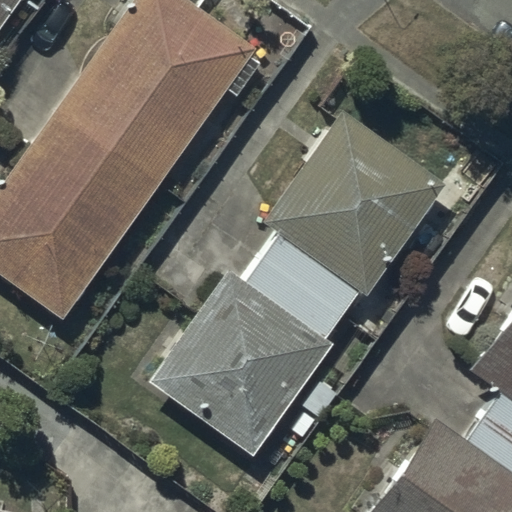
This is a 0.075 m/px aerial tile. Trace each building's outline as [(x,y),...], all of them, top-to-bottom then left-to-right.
[(247,36),(196,0),(114,0),(0,159),(0,262),(58,303),(220,76),(230,83),(255,48),(244,40),(247,36)] [(235,263),(223,254),(138,369),(242,444),(321,335),(313,329),(351,276),(359,282),(439,172),(336,98),(255,209),(268,218),(235,263)] [(441,227),(422,214),(405,239),(424,252),(441,227)] [(458,424),(428,403),(351,511),(352,511),(501,511),(511,497),(511,290),(467,354),(495,373),(458,424)] [(329,383),(313,370),(295,393),(312,405),(329,383)] [(0,511),(30,511),(31,508),(0,501),(0,511)]
